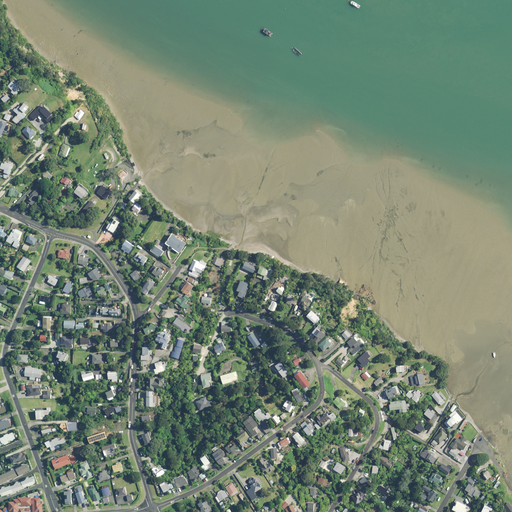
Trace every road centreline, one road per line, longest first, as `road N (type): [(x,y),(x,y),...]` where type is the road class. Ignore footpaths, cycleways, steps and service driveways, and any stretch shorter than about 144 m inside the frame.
road 1 (residential): [(57,511),(4,361),(52,231)]
road 2 (residential): [(153,506),(205,485),(318,402),(318,367)]
road 3 (residential): [(137,319),(132,436),(153,506)]
road 4 (residential): [(330,511),(377,415),(332,370),(318,367)]
road 5 (residential): [(52,231),(98,250),(137,319)]
